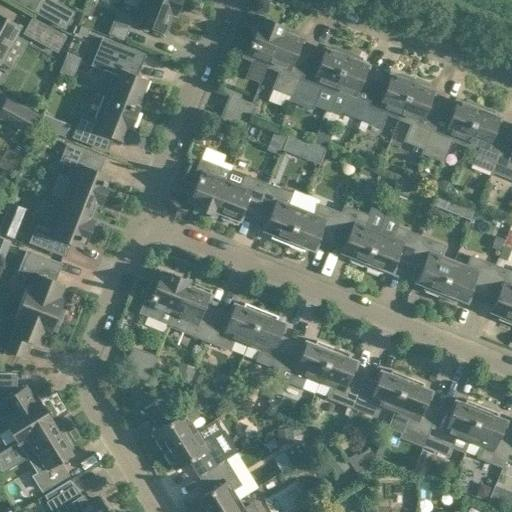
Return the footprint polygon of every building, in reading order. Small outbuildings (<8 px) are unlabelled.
[(38,0),(33,10),(63,27),(72,12),(55,3),(56,0),(38,0)] [(143,0),(139,11),(141,12),(136,23),(145,26),(163,34),(174,5),(179,7),(182,0),(143,0)] [(123,38),(131,18),(118,13),(110,33),(123,38)] [(0,60),(19,25),(8,19),(0,14),(0,60)] [(282,27),(281,27),(282,25),(265,18),(263,24),(259,22),(249,46),(247,45),(242,57),(253,61),(247,74),(261,79),(267,66),(282,27)] [(64,36),(32,19),(25,33),(57,50),(64,36)] [(295,32),(282,27),(267,66),(279,71),(273,88),(292,96),(291,100),(309,55),(298,51),(302,40),(294,36),(295,32)] [(143,55),(125,47),(103,38),(93,65),(114,73),(105,95),(135,107),(136,107),(146,79),(135,75),(143,55)] [(333,91),(348,53),(335,48),(333,52),(325,48),(320,60),(309,55),(291,100),(311,108),(320,86),(333,91)] [(359,62),(361,58),(348,53),(333,91),(326,109),(338,114),(340,110),(360,118),(375,81),(364,77),(368,66),(359,62)] [(398,118),(414,79),(401,74),(399,78),(391,75),(386,86),(375,81),(360,118),(380,126),(385,113),(398,118)] [(424,148),(441,107),(429,103),(434,92),(425,88),(427,85),(414,79),(398,118),(411,124),(404,140),(415,144),(424,148)] [(139,108),(136,107),(135,107),(105,95),(95,121),(82,115),(74,136),(106,149),(111,137),(122,141),(127,129),(130,131),(139,108)] [(252,105),(249,104),(230,96),(226,107),(248,116),(252,105)] [(5,100),(0,109),(0,115),(29,131),(37,117),(5,100)] [(464,145),(479,106),(466,100),(465,104),(456,101),(452,112),(441,107),(423,153),(443,160),(451,139),(464,145)] [(500,118),(491,115),(492,111),(479,106),(464,145),(477,150),(471,163),(492,171),(506,134),(495,129),(500,118)] [(243,127),(248,116),(226,107),(221,118),(243,127)] [(46,114),(41,128),(66,136),(71,123),(46,114)] [(288,134),(282,150),(296,156),(303,141),(288,134)] [(511,135),(506,134),(492,171),(511,179),(511,177),(511,135)] [(111,187),(108,186),(109,183),(106,182),(108,175),(97,171),(102,159),(83,151),(67,145),(62,158),(60,164),(70,167),(68,172),(71,178),(64,195),(63,199),(92,210),(96,201),(101,203),(103,199),(106,200),(110,197),(112,192),(111,187)] [(226,180),(227,180),(230,171),(201,160),(194,175),(198,177),(189,199),(198,202),(195,209),(212,215),(215,209),(214,209),(226,180)] [(256,213),(267,184),(231,170),(230,171),(227,180),(226,180),(214,209),(215,209),(222,212),(220,218),(237,225),(243,208),(256,213)] [(287,244),(301,209),(287,204),(291,194),(267,184),(256,213),(268,218),(264,229),(272,232),(270,238),(287,244)] [(444,194),(440,205),(472,217),(476,206),(444,194)] [(95,226),(93,225),(94,222),(88,220),(92,210),(63,199),(60,206),(54,220),(44,216),(40,218),(30,242),(45,248),(64,255),(69,243),(80,247),(82,241),(86,242),(88,237),(90,238),(94,235),(96,231),(95,226)] [(342,214),(341,214),(318,205),(314,215),(301,209),(287,244),(303,251),(305,245),(314,249),(318,239),(330,244),(334,235),(342,214)] [(364,266),(385,214),(372,208),(369,216),(344,206),(341,214),(342,214),(334,235),(330,244),(342,249),(342,251),(350,254),(348,260),(364,266)] [(408,265),(420,236),(396,226),(399,219),(385,214),(364,266),(381,273),(383,267),(392,271),(396,260),(408,265)] [(439,296),(453,261),(439,256),(444,245),(420,236),(408,265),(421,270),(416,280),(425,284),(423,290),(439,296)] [(60,264),(41,257),(27,251),(19,272),(27,275),(23,286),(27,287),(21,303),(56,317),(63,300),(57,298),(62,284),(54,280),(60,264)] [(471,290),(483,295),(494,266),(471,256),(467,266),(453,261),(439,296),(456,303),(458,297),(466,300),(471,290)] [(511,325),(511,272),(494,266),(483,295),(495,299),(491,310),(500,314),(497,319),(511,325)] [(184,285),(185,286),(187,280),(170,273),(167,279),(159,276),(150,298),(146,297),(140,312),(169,323),(172,315),(184,285)] [(206,340),(217,311),(205,306),(211,290),(194,283),(192,289),(185,286),(184,285),(172,315),(169,323),(168,325),(206,340)] [(50,333),(56,317),(21,303),(15,318),(11,316),(9,320),(2,318),(0,323),(0,345),(7,348),(6,351),(23,357),(29,342),(40,346),(45,331),(50,333)] [(247,345),(261,310),(244,303),(242,309),(234,305),(229,316),(217,311),(206,340),(229,349),(233,339),(247,345)] [(277,377),(292,340),(280,335),(284,325),(275,322),(277,316),(261,310),(247,345),(260,350),(256,360),(280,369),(277,377)] [(319,382),(332,347),(316,340),(314,346),(305,343),(305,345),(292,340),(277,377),(301,387),(305,376),(319,382)] [(349,353),(332,347),(319,382),(332,387),(328,397),(352,407),(363,378),(351,373),(355,362),(347,359),(349,353)] [(156,357),(133,348),(129,359),(151,368),(156,357)] [(147,379),(151,368),(129,359),(124,370),(147,379)] [(393,411),(407,376),(391,370),(388,376),(380,372),(376,383),(363,378),(352,407),(376,416),(380,406),(393,411)] [(42,405),(37,396),(32,399),(24,387),(17,391),(14,387),(15,375),(0,374),(0,399),(8,413),(1,417),(16,442),(50,421),(50,422),(52,421),(50,418),(51,413),(47,406),(42,405)] [(393,411),(387,428),(400,433),(403,427),(427,436),(438,408),(426,403),(430,392),(422,389),(424,383),(407,376),(393,411)] [(468,441),(482,406),(465,400),(463,405),(455,402),(450,413),(438,408),(427,436),(450,446),(454,436),(468,441)] [(164,451),(195,432),(189,422),(198,416),(189,401),(163,417),(167,423),(152,432),(164,451)] [(498,413),(482,406),(468,441),(482,446),(477,457),(501,466),(511,439),(511,428),(503,425),(505,422),(496,418),(498,413)] [(58,434),(50,422),(50,421),(16,442),(17,442),(19,441),(39,473),(34,476),(42,489),(66,474),(59,462),(70,455),(67,450),(71,447),(62,432),(58,434)] [(292,428),(277,429),(278,441),(293,440),(292,428)] [(201,441),(195,432),(164,451),(176,470),(190,461),(193,465),(199,476),(225,460),(210,436),(201,441)] [(511,439),(501,466),(502,466),(505,459),(511,461),(511,439)] [(201,511),(216,511),(237,500),(231,490),(240,484),(225,460),(199,476),(206,487),(208,491),(194,500),(201,511)] [(81,497),(74,486),(70,479),(44,495),(48,502),(54,511),(112,511),(110,508),(107,510),(100,499),(96,501),(95,498),(91,500),(87,503),(82,496),(81,497)] [(243,509),(237,500),(216,511),(256,511),(252,504),(243,509)]
